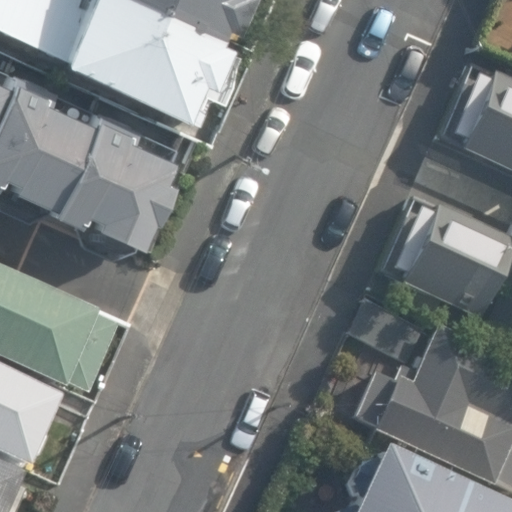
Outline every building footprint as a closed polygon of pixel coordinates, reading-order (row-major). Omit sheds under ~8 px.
[(215,41),(121,0),(0,0),(0,26),(56,51),(49,65),(180,122),(215,41)] [(223,0),(158,0),(213,24),(223,0)] [(87,95),(6,61),(0,75),(0,184),(40,202),(87,95)] [(446,140),(511,169),(511,79),(480,65),(446,140)] [(175,133),(87,95),(40,202),(129,240),(175,133)] [(389,274),(471,310),(504,236),(422,200),(389,274)] [(98,314),(0,271),(0,359),(65,388),(98,314)] [(511,277),(502,301),(511,305),(511,277)] [(511,360),(424,322),(406,363),(390,355),(383,371),(368,365),(349,409),(364,415),(360,424),(511,490),(511,360)] [(50,391),(0,369),(0,453),(18,462),(50,391)] [(511,511),(511,498),(364,433),(328,511),(511,511)]
